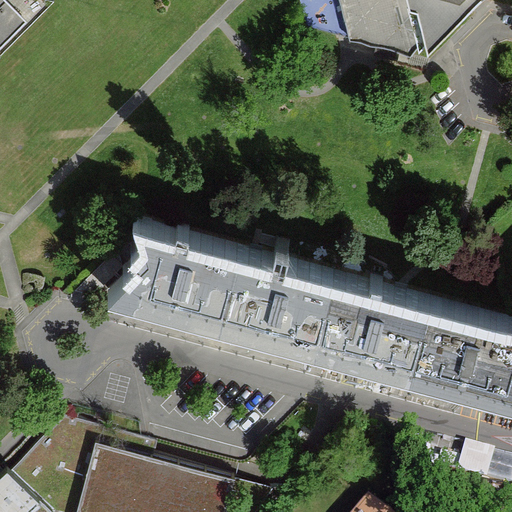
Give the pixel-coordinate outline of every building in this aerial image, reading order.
[(0,0),(0,36),(36,0),(0,0)] [(406,52),(392,0),(340,0),(351,39),(406,52)] [(220,317),(239,244),(142,218),(143,223),(148,241),(150,248),(110,288),(220,317)] [(96,294),(148,241),(143,223),(76,289),(85,291),(96,294)] [(316,343),(335,270),(239,244),(220,317),(316,343)] [(411,368),(431,295),(335,270),(316,343),(411,368)] [(511,394),(511,317),(431,295),(411,368),(511,394)] [(183,444),(66,413),(13,467),(8,463),(0,471),(0,511),(57,511),(59,510),(67,511),(77,511),(98,438),(179,459),(183,444)] [(234,474),(179,459),(98,438),(77,511),(224,511),(231,487),(234,474)] [(255,511),(275,485),(234,474),(231,487),(254,493),(240,511),(255,511)]
